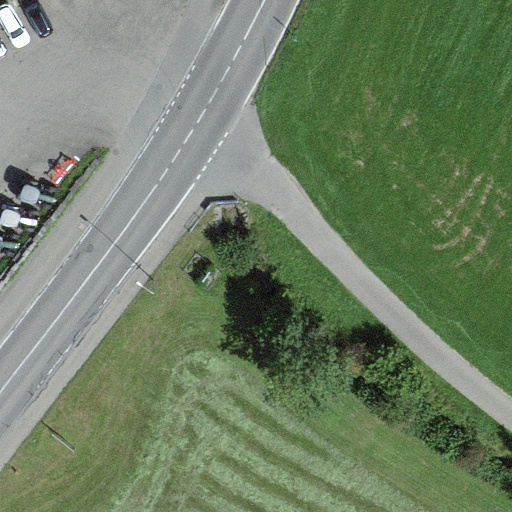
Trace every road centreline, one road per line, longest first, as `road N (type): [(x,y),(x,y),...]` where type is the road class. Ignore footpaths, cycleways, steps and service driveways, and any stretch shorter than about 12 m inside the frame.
road 1 (secondary): [(268,0),(206,116),(143,210),(0,397)]
road 2 (track): [(206,116),(422,341),(511,414)]
